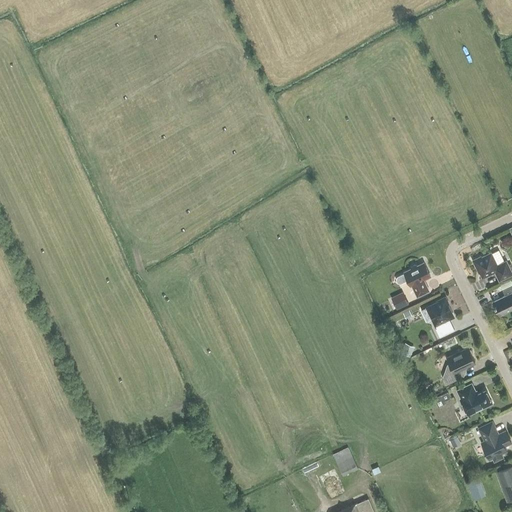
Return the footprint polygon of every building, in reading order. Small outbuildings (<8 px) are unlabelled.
[(499,281),(511,274),(511,273),(506,261),(497,266),(491,253),(481,258),(481,257),(472,261),(476,269),(477,269),(482,278),(495,272),(499,281)] [(400,283),(407,280),(410,286),(412,286),(414,291),(417,297),(429,291),(426,285),(423,280),(430,277),(424,264),(418,267),(415,265),(411,267),(410,270),(397,277),(396,279),(397,282),(400,283)] [(500,316),(511,309),(511,286),(502,291),(505,296),(493,302),(495,307),(500,316)] [(405,296),(393,301),(396,309),(408,304),(405,296)] [(440,337),(454,330),(449,319),(453,317),(448,305),(449,305),(445,297),(438,301),(438,302),(427,308),(437,329),(436,329),(440,337)] [(401,353),(410,357),(414,347),(405,343),(401,353)] [(468,348),(446,358),(449,364),(447,365),(443,378),(446,385),(461,378),(457,371),(475,362),(472,356),(473,354),(471,350),(469,350),(468,348)] [(468,415),(492,404),(486,390),(477,394),(472,384),(457,391),(461,399),(460,399),(468,415)] [(447,392),(437,397),(438,398),(435,400),(438,407),(445,403),(444,401),(450,398),(447,392)] [(492,420),(478,427),(485,441),(481,442),(490,459),(493,458),(494,462),(503,457),(501,454),(507,451),(504,446),(511,443),(505,431),(499,434),(492,420)] [(457,436),(449,440),(453,447),(460,443),(457,436)] [(348,447),(333,455),(343,476),(358,468),(348,447)] [(511,500),(511,465),(495,472),(507,502),(511,500)] [(373,511),(368,499),(336,511),(373,511)]
